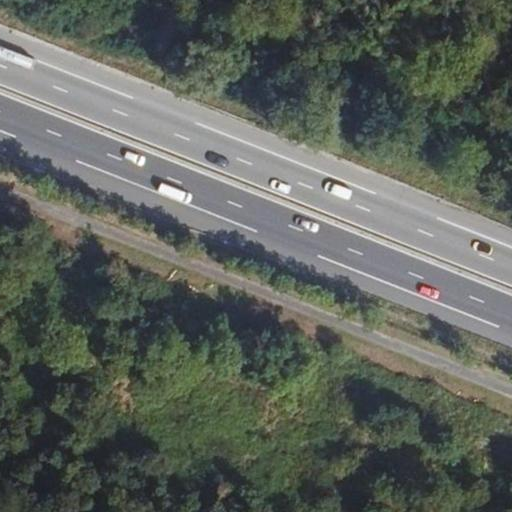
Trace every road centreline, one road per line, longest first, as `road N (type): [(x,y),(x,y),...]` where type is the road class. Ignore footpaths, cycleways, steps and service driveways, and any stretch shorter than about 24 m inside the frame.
road 1 (motorway): [(0,114),(511,317)]
road 2 (motorway): [(511,269),(0,66)]
road 3 (track): [(0,192),(511,393)]
